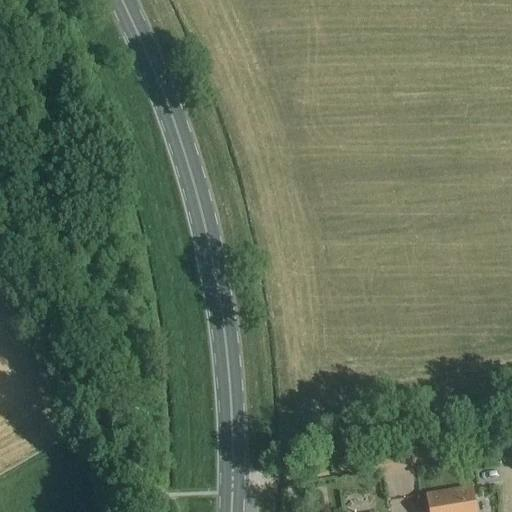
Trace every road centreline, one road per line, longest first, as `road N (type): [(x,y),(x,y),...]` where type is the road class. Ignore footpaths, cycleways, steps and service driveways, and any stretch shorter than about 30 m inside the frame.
road 1 (primary): [(226,511),(213,269),(181,127),(120,0)]
road 2 (track): [(227,475),(511,436)]
